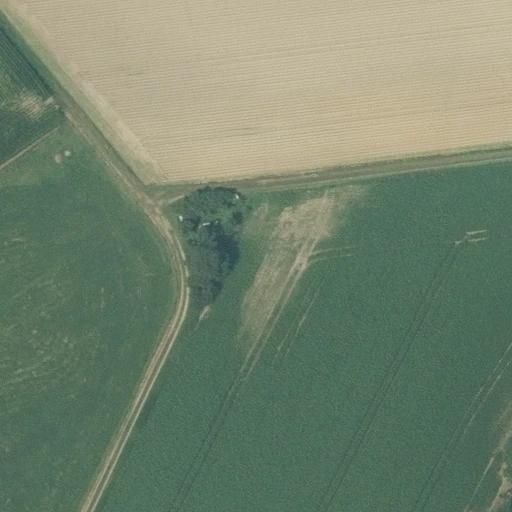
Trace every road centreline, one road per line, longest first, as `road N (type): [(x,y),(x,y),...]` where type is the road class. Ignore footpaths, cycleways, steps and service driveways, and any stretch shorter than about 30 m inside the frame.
road 1 (track): [(0,25),(169,231),(185,253),(190,280),(87,511)]
road 2 (track): [(154,213),(174,198),(511,156)]
